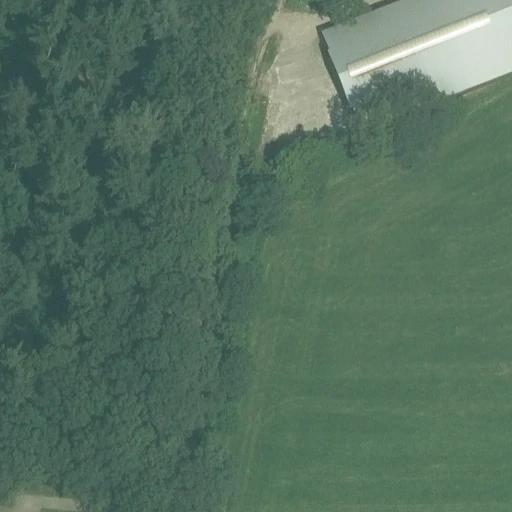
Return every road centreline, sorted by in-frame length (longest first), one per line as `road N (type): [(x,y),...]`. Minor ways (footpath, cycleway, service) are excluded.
road 1 (tertiary): [(169,511),(227,109),(266,0)]
road 2 (track): [(0,494),(169,508)]
